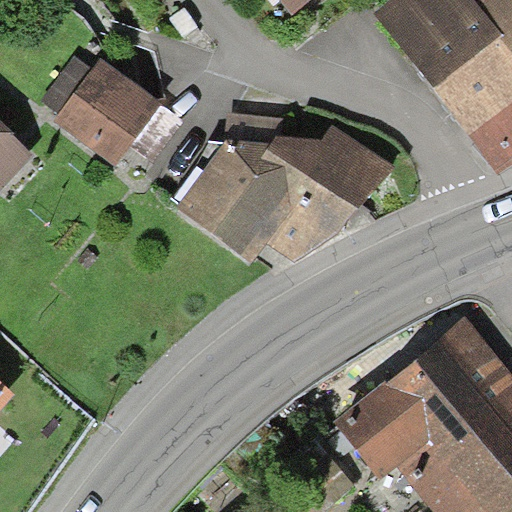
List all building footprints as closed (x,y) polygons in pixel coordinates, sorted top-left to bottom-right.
[(278,0),(290,16),(309,0),(278,0)] [(400,0),(376,19),(502,182),(511,174),(511,55),(468,0),(400,0)] [(511,0),(468,0),(511,55),(511,0)] [(63,116),(93,75),(75,62),(45,103),(63,116)] [(63,116),(58,121),(115,164),(155,110),(98,68),(93,75),(63,116)] [(0,128),(0,185),(29,155),(0,128)] [(338,238),(393,166),(331,128),(320,143),(278,142),(268,154),(255,143),(224,149),(180,212),(248,266),(265,245),(296,265),(338,238)] [(511,511),(511,378),(466,322),(335,428),(381,484),(400,469),(434,511),(511,511)] [(0,411),(15,396),(0,382),(0,411)] [(314,437),(257,484),(279,511),(331,511),(358,490),(314,437)]
